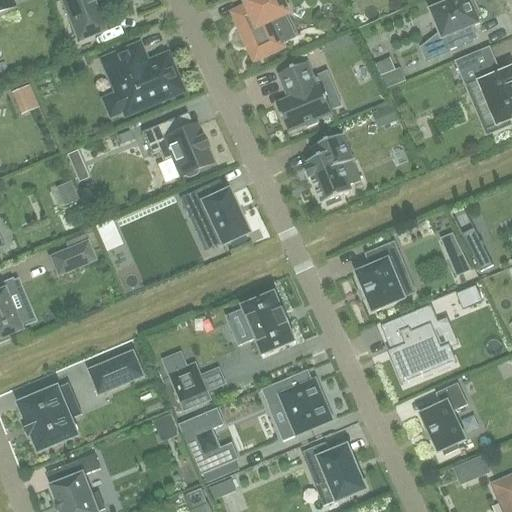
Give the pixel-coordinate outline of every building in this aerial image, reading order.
[(0,0),(0,13),(13,8),(10,1),(11,0),(0,0)] [(62,0),(79,40),(101,32),(103,35),(107,33),(93,0),(62,0)] [(250,8),(235,15),(243,32),(242,33),(243,34),(245,33),(248,40),(246,41),(247,42),(256,60),(282,48),(281,45),(295,39),(284,15),(287,14),(280,0),(254,0),(247,3),(250,8)] [(471,28),(473,28),(480,25),(478,21),(483,19),(475,0),(460,0),(458,1),(457,0),(453,0),(445,4),(446,6),(432,12),(441,33),(420,49),(426,62),(474,42),(470,33),(471,28)] [(140,44),(100,61),(114,95),(102,100),(110,119),(122,114),(124,119),(184,94),(168,54),(147,62),(140,44)] [(485,115),(493,134),(511,126),(510,123),(511,122),(511,69),(501,74),(489,49),(456,63),(461,75),(475,69),(480,80),(472,83),(480,101),(485,99),(491,113),(485,115)] [(376,66),(381,78),(395,72),(390,60),(376,66)] [(333,114),(331,111),(322,88),(317,90),(307,65),(280,76),(291,101),(277,106),(289,133),(305,126),(307,129),(319,125),(317,121),(333,114)] [(21,110),(34,104),(27,87),(14,93),(21,110)] [(177,131),(172,121),(142,134),(151,157),(159,153),(163,164),(172,160),(180,179),(183,177),(189,179),(196,176),(198,171),(213,165),(207,150),(207,149),(207,148),(206,149),(203,140),(203,139),(202,139),(197,126),(181,132),(177,131)] [(353,193),(350,186),(342,167),(354,162),(343,136),(312,149),(317,160),(305,165),(307,169),(303,170),(308,181),(312,180),(322,205),(326,204),(328,209),(342,203),(340,198),(353,193)] [(77,152),(67,157),(72,167),(81,163),(77,152)] [(202,190),(180,200),(190,221),(205,214),(220,246),(221,248),(230,244),(232,248),(246,241),(244,237),(248,235),(240,218),(241,218),(236,208),(235,208),(228,191),(224,193),(207,201),(202,190)] [(114,233),(109,221),(95,227),(100,239),(114,233)] [(449,257),(461,252),(453,236),(442,240),(449,257)] [(95,262),(87,243),(50,259),(58,277),(95,262)] [(482,244),(469,250),(481,273),(494,267),(489,258),(488,259),(483,248),(485,247),(483,243),(482,244)] [(406,301),(405,299),(397,279),(408,275),(395,244),(366,256),(372,269),(357,275),(362,289),(367,301),(368,301),(373,314),(406,301)] [(21,332),(11,309),(7,299),(18,294),(12,281),(0,285),(0,292),(0,293),(0,292),(0,344),(9,341),(7,337),(21,332)] [(476,288),(458,296),(464,311),(482,303),(476,288)] [(244,311),(226,318),(239,348),(257,341),(263,356),(262,356),(263,358),(265,357),(294,344),(295,345),(297,344),(296,342),(295,342),(289,327),(289,326),(283,312),(276,297),(277,296),(276,294),(274,295),(274,296),(245,308),(244,307),(242,308),(243,310),(244,310),(244,311)] [(431,308),(387,327),(399,357),(395,358),(406,384),(403,385),(404,388),(457,366),(456,364),(454,364),(449,351),(448,348),(441,351),(432,329),(438,326),(437,324),(431,308)] [(145,378),(134,353),(89,372),(99,397),(145,378)] [(182,403),(207,393),(196,366),(181,372),(181,370),(176,372),(177,374),(170,377),(182,403)] [(293,379),(262,391),(270,409),(283,404),(296,436),(297,438),(298,437),(332,423),(334,422),(333,421),(316,383),(317,383),(316,381),(315,382),(313,383),(297,390),(293,379)] [(442,407),(421,416),(439,455),(443,453),(445,457),(460,450),(458,446),(466,442),(453,414),(468,407),(458,385),(437,396),(442,407)] [(77,435),(71,421),(59,392),(60,392),(58,389),(56,390),(56,391),(22,405),(19,406),(20,408),(21,408),(27,423),(26,424),(26,423),(23,424),(24,427),(25,427),(28,436),(29,439),(32,438),(31,437),(33,437),(39,452),(38,452),(39,454),(42,453),(76,438),(76,439),(79,438),(78,435),(77,435)] [(222,450),(214,431),(225,427),(218,410),(179,426),(201,477),(240,461),(233,445),(222,450)] [(326,445),(302,455),(316,486),(328,481),(338,503),(365,491),(359,476),(360,475),(355,464),(354,464),(348,449),(331,456),(326,445)] [(71,481),(52,488),(58,504),(57,505),(60,511),(101,511),(106,511),(99,495),(92,497),(84,477),(101,471),(96,456),(66,468),(71,481)] [(483,459),(468,465),(474,480),(489,474),(483,459)] [(511,511),(511,479),(494,487),(505,511),(511,511)] [(231,481),(210,490),(215,501),(236,492),(231,481)] [(202,490),(187,496),(193,511),(208,505),(202,490)]
